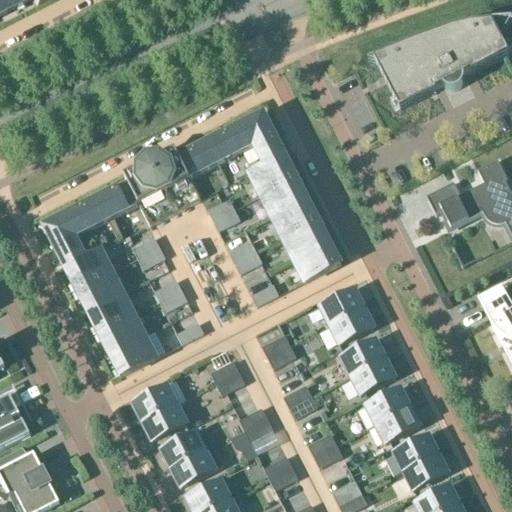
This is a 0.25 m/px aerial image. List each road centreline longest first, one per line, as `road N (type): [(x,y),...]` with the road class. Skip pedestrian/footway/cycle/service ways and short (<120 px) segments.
road 1 (residential): [(9,229),(282,89)]
road 2 (residential): [(371,266),(495,511)]
road 3 (tertiary): [(0,143),(249,28)]
road 4 (tertiary): [(236,5),(0,116)]
road 5 (residential): [(511,467),(401,250)]
road 6 (residential): [(101,405),(9,229)]
road 7 (residential): [(282,89),(371,266)]
road 8 (residential): [(359,166),(283,14)]
road 9 (residential): [(0,284),(71,421)]
